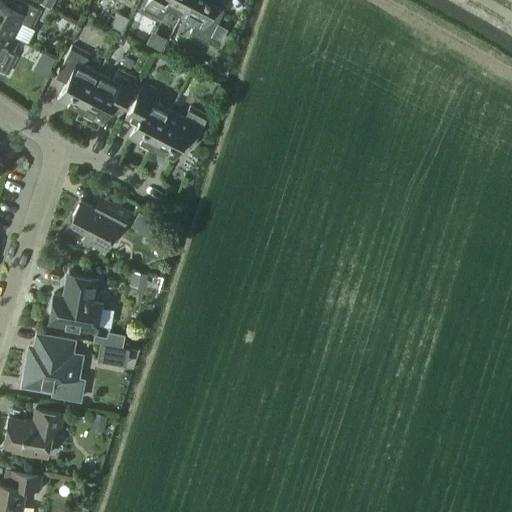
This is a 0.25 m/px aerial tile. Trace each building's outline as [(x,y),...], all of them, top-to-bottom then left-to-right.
[(12,0),(10,6),(0,0),(0,27),(14,35),(21,21),(32,27),(41,9),(24,0),(12,0)] [(54,0),(40,0),(39,3),(50,9),(54,0)] [(181,14),(188,0),(148,0),(144,9),(162,18),(167,7),(181,14)] [(216,0),(188,0),(181,14),(196,22),(190,32),(208,42),(211,36),(217,24),(222,16),(211,10),(216,0)] [(227,29),(217,24),(211,36),(221,41),(227,29)] [(7,49),(14,35),(0,27),(0,68),(8,73),(17,55),(7,49)] [(79,110),(99,72),(85,65),(90,54),(72,45),(59,71),(69,76),(58,98),(79,110)] [(43,51),(39,72),(53,75),(58,54),(43,51)] [(113,79),(99,72),(79,110),(101,121),(107,110),(118,115),(137,78),(118,69),(113,79)] [(151,147),(171,109),(157,102),(162,91),(144,82),(125,118),(136,124),(130,136),(151,147)] [(185,116),(171,109),(151,147),(173,158),(185,136),(195,141),(208,115),(190,106),(185,116)] [(130,211),(105,198),(100,209),(81,199),(66,227),(105,247),(118,223),(122,226),(130,211)] [(92,299),(96,276),(70,271),(66,294),(54,292),(51,313),(64,315),(63,322),(97,328),(102,301),(92,299)] [(28,352),(23,379),(42,383),(41,387),(54,390),(53,393),(79,397),(82,378),(78,377),(82,353),(73,352),(75,339),(37,332),(33,353),(28,352)] [(59,430),(62,412),(36,407),(34,421),(9,416),(4,446),(48,454),(52,429),(59,430)] [(39,489),(41,474),(12,468),(9,482),(0,480),(0,511),(21,511),(26,486),(39,489)]
